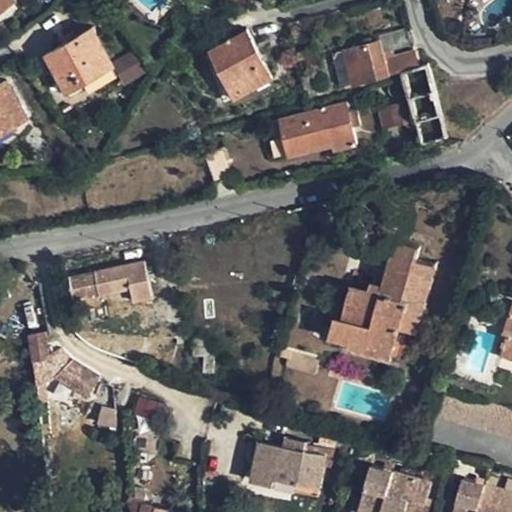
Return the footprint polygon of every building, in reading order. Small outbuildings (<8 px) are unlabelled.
[(0,0),(0,10),(13,0),(0,0)] [(379,34),(380,40),(383,51),(394,48),(410,44),(405,27),(379,34)] [(111,64),(91,28),(46,53),(66,89),(111,64)] [(270,77),(246,31),(212,48),(236,95),(270,77)] [(401,69),(418,65),(414,51),(396,55),(394,48),(383,51),(380,40),(359,45),(367,79),(388,73),(389,72),(401,69)] [(130,52),(112,65),(124,83),(142,70),(130,52)] [(0,131),(26,117),(6,81),(0,84),(0,131)] [(412,120),(406,101),(391,104),(397,124),(412,120)] [(355,143),(346,103),(281,118),(291,155),(332,145),(333,149),(355,143)] [(235,176),(223,147),(203,155),(215,183),(235,176)] [(332,334),(350,338),(353,335),(395,345),(401,324),(417,329),(436,264),(417,259),(420,247),(398,241),(386,285),(373,283),(371,290),(353,285),(344,316),(338,314),(332,334)] [(511,247),(500,244),(489,279),(511,287),(511,247)] [(152,297),(145,261),(81,274),(86,297),(132,287),(135,301),(152,297)] [(480,263),(474,283),(483,286),(490,266),(480,263)] [(508,335),(502,352),(511,354),(511,303),(503,333),(508,335)] [(32,359),(48,358),(47,348),(45,331),(30,333),(31,346),(32,359)] [(392,356),(395,345),(353,335),(350,338),(350,345),(392,356)] [(176,346),(176,337),(143,336),(143,345),(176,346)] [(214,343),(196,341),(195,355),(203,355),(203,372),(215,372),(216,355),(213,355),(214,343)] [(278,355),(286,358),(289,349),(281,347),(278,355)] [(319,357),(289,349),(286,358),(285,365),(315,373),(319,357)] [(48,358),(32,359),(34,373),(45,371),(52,372),(88,394),(99,375),(76,360),(66,350),(48,358)] [(511,406),(436,387),(428,417),(511,438),(511,406)] [(253,479),(276,484),(277,477),(321,485),(325,465),(332,467),(334,448),(306,443),(307,439),(287,436),(285,444),(257,438),(253,459),(256,461),(253,479)] [(371,463),(360,503),(383,509),(382,511),(428,511),(431,498),(428,497),(431,482),(371,463)] [(511,511),(511,488),(465,475),(453,511),(500,511),(501,510),(508,511),(511,511)] [(319,495),(321,485),(277,477),(276,484),(275,486),(319,495)] [(172,511),(173,510),(145,503),(143,511),(172,511)] [(358,510),(364,511),(382,511),(383,509),(360,503),(358,510)]
